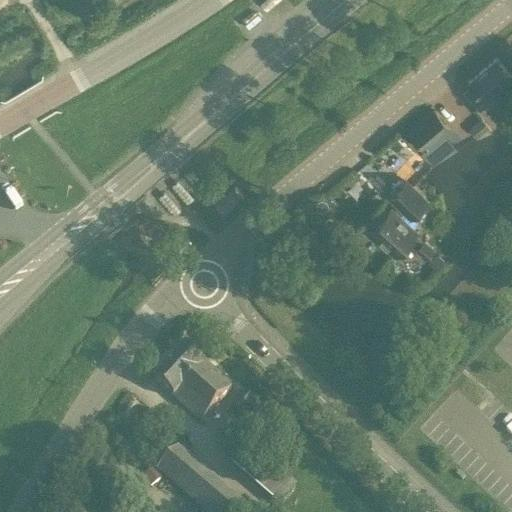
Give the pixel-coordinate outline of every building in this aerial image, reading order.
[(471,85),(465,90),(477,104),(483,99),(481,97),(510,73),(496,57),(467,81),(471,85)] [(434,110),(410,131),(425,149),(421,153),(429,162),(431,165),(456,148),(454,145),(444,133),(450,128),(434,110)] [(482,118),(470,129),(476,136),(488,126),(482,118)] [(389,209),(370,228),(396,253),(407,241),(412,246),(413,246),(425,258),(433,250),(423,241),(398,217),(404,209),(411,215),(425,199),(404,180),(390,196),(399,204),(392,212),(389,209)] [(223,214),(243,196),(235,186),(214,204),(223,214)] [(437,254),(429,262),(437,269),(445,261),(437,254)] [(184,347),(154,381),(173,399),(201,424),(233,388),(204,363),(184,347)] [(232,408),(242,416),(254,404),(244,394),(232,408)] [(228,463),(277,505),(280,507),(297,486),(246,442),(228,463)] [(202,511),(238,511),(243,506),(178,449),(158,472),(202,511)] [(151,488),(161,480),(153,471),(144,478),(151,488)]
